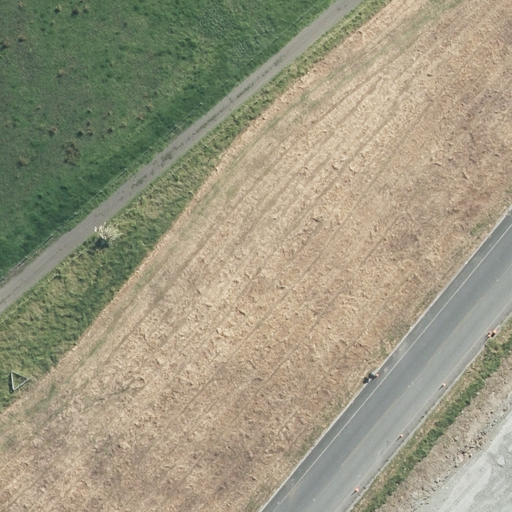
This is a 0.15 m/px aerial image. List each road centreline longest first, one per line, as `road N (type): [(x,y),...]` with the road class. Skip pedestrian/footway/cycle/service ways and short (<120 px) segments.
road 1 (trunk): [(207,511),(242,448),(421,233),(441,173),(440,127),(425,89),(383,39)]
road 2 (trunk): [(225,511),(511,171)]
road 3 (unclassified): [(274,511),(511,203)]
road 4 (trunk): [(511,259),(304,511)]
road 5 (track): [(0,272),(20,241),(41,143),(15,0)]
road 6 (trunk): [(383,39),(452,68),(511,75)]
